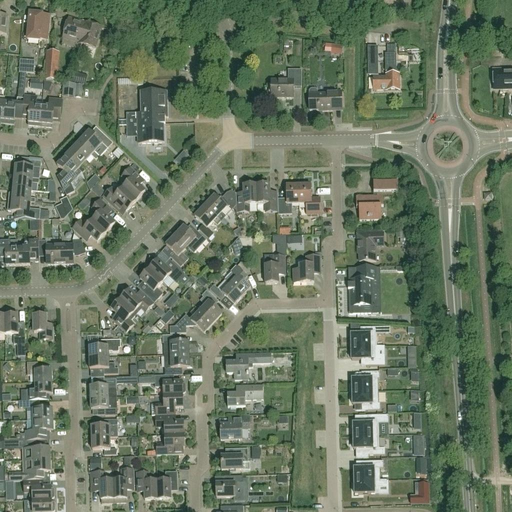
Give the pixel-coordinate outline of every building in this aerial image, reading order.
[(30,14),(27,40),(39,42),(40,40),(47,41),(49,17),(42,17),(42,15),(30,14)] [(79,45),(85,24),(69,19),(63,40),(79,44),(79,45)] [(85,24),(79,45),(96,50),(102,29),(85,24)] [(343,47),(331,46),(330,55),(342,56),(342,54),(344,54),(344,48),(343,48),(343,47)] [(378,48),(368,48),(368,64),(369,77),(373,77),(373,79),(373,92),(386,92),(399,92),(399,76),(395,76),(395,72),(396,72),(396,64),(396,56),(388,56),(386,56),(386,64),(386,73),(387,73),(387,76),(386,76),(386,81),(384,81),(384,78),(378,78),(378,77),(378,64),(378,48)] [(57,83),(60,54),(46,53),(44,81),(57,83)] [(20,61),(19,74),(34,75),(35,62),(20,61)] [(511,90),(511,69),(493,71),(493,91),(511,90)] [(301,88),(301,71),(293,71),(293,74),(288,74),(288,81),(271,81),(271,99),(293,99),(293,88),(301,88)] [(311,90),(308,92),(309,112),(322,111),(322,113),(332,112),(332,106),(342,105),(341,92),(325,93),(326,95),(317,95),(317,92),(315,89),(311,90)] [(4,104),(2,125),(13,126),(14,120),(22,120),(24,91),(18,91),(17,103),(16,103),(15,105),(4,104)] [(25,91),(24,91),(22,120),(28,121),(28,127),(40,128),(42,107),(37,107),(37,99),(24,97),(25,91)] [(141,94),(141,115),(126,115),(127,139),(138,139),(138,145),(164,144),(163,119),(167,119),(166,93),(141,94)] [(49,108),(42,107),(40,128),(52,129),(52,123),(59,124),(62,102),(49,101),(49,108)] [(89,133),(81,141),(99,158),(103,153),(104,154),(113,145),(96,129),(91,134),(89,133)] [(81,141),(73,150),(86,162),(91,157),(96,162),(99,158),(81,141)] [(86,162),(73,150),(65,159),(82,175),(85,172),(81,168),(86,162)] [(82,175),(65,159),(57,167),(63,173),(58,178),(64,183),(60,187),(65,193),(67,197),(75,193),(71,185),(82,174),(82,175)] [(14,178),(32,180),(33,169),(41,170),(41,163),(29,162),(28,168),(15,167),(14,178)] [(99,174),(103,177),(107,172),(104,169),(99,174)] [(122,190),(136,202),(145,193),(137,185),(141,180),(130,169),(121,178),(127,184),(122,190)] [(95,177),(90,182),(96,187),(100,182),(95,177)] [(14,178),(13,190),(31,192),(32,184),(39,185),(39,181),(32,180),(14,178)] [(374,194),(377,194),(377,198),(356,198),(356,208),(359,208),(359,222),(381,221),(381,208),(383,208),(383,198),(392,198),(392,194),(398,193),(398,182),(373,183),(374,194)] [(299,205),(298,187),(292,187),(292,185),(285,186),(285,191),(286,190),(286,200),(278,200),(278,213),(278,216),(292,216),(292,205),(299,205)] [(305,186),(298,187),(299,205),(306,205),(306,216),(320,215),(320,199),(311,200),(311,190),(312,190),(312,185),(305,185),(305,186)] [(278,213),(278,200),(278,194),(270,194),(269,186),(256,187),(257,205),(265,205),(266,213),(278,213)] [(257,205),(256,187),(243,187),(243,195),(235,195),(236,207),(236,214),(249,214),(248,206),(257,205)] [(136,202),(122,190),(117,195),(111,189),(103,198),(114,209),(119,204),(127,212),(136,202)] [(9,193),(8,202),(30,204),(35,204),(35,200),(30,200),(31,192),(13,190),(13,194),(9,193)] [(234,193),(232,194),(231,192),(226,194),(222,199),(221,198),(218,201),(214,197),(208,203),(204,207),(221,223),(224,220),(220,216),(229,206),(233,210),(236,207),(235,195),(234,193)] [(492,194),(484,195),(484,203),(492,202),(492,194)] [(62,205),(67,217),(68,216),(73,211),(67,198),(60,202),(62,205)] [(92,222),(106,235),(115,225),(106,217),(111,212),(100,201),(92,210),(98,215),(92,222)] [(8,202),(7,212),(8,213),(11,213),(11,214),(24,215),(23,222),(39,221),(39,222),(40,219),(40,211),(29,210),(30,204),(8,202)] [(67,217),(62,205),(55,208),(61,221),(64,221),(67,217)] [(221,223),(204,207),(200,211),(200,212),(194,218),(203,226),(198,231),(208,240),(211,242),(214,239),(212,237),(213,235),(207,229),(213,223),(217,227),(221,223)] [(106,235),(92,222),(86,228),(80,222),(74,229),(75,233),(84,241),(88,236),(97,244),(106,235)] [(58,238),(69,238),(69,227),(58,227),(58,238)] [(175,237),(187,249),(194,255),(206,242),(196,232),(192,236),(184,228),(175,237)] [(408,233),(400,233),(396,233),(396,239),(400,239),(400,244),(408,244),(408,233)] [(374,247),(383,246),(383,234),(357,235),(357,251),(359,251),(359,263),(374,263),(374,247)] [(187,249),(175,237),(166,247),(174,255),(170,259),(181,269),(188,261),(182,254),(187,249)] [(239,239),(232,247),(236,258),(244,255),(239,239)] [(25,249),(18,249),(18,267),(30,267),(30,263),(39,263),(39,255),(38,242),(38,241),(24,242),(25,249)] [(10,242),(6,242),(0,242),(0,262),(6,262),(6,267),(18,267),(18,249),(11,249),(10,242)] [(42,242),(38,242),(39,255),(47,255),(47,266),(60,266),(60,247),(47,247),(46,242),(42,242)] [(73,247),(60,247),(60,266),(73,266),(73,255),(77,255),(78,258),(86,255),(81,242),(73,242),(73,247)] [(218,250),(214,255),(219,259),(223,255),(218,250)] [(273,257),(264,258),(265,267),(265,286),(278,285),(278,277),(285,277),(285,258),(273,258),(273,257)] [(299,267),(299,272),(292,272),(293,285),(299,285),(313,284),(313,276),(320,276),(320,258),(306,259),(306,266),(299,267)] [(149,271),(163,284),(168,278),(176,285),(185,276),(169,261),(164,267),(158,261),(149,271)] [(224,281),(242,298),(250,290),(241,281),(245,276),(236,268),(224,281)] [(350,281),(350,285),(348,286),(348,293),(350,292),(351,307),(353,307),(353,315),(363,315),(363,307),(373,307),(372,281),(376,281),(376,269),(356,269),(357,281),(350,281)] [(163,284),(149,271),(140,280),(146,286),(140,291),(154,305),(163,295),(157,290),(163,284)] [(202,277),(197,282),(204,289),(209,283),(202,277)] [(242,298),(224,281),(229,286),(222,294),(214,286),(209,291),(221,302),(225,298),(235,306),(242,298)] [(129,292),(120,301),(134,314),(139,308),(145,314),(154,305),(140,291),(135,297),(129,292)] [(205,307),(200,313),(213,325),(222,316),(213,307),(218,302),(207,292),(202,297),(203,298),(200,302),(205,307)] [(134,314),(120,301),(111,311),(117,316),(112,321),(126,334),(134,326),(128,320),(134,314)] [(186,317),(175,328),(170,328),(170,335),(186,335),(186,328),(192,328),(194,326),(204,335),(213,325),(200,313),(191,322),(188,319),(186,317)] [(40,342),(53,342),(53,330),(46,330),(46,316),(33,316),(34,334),(40,334),(40,342)] [(5,317),(5,336),(14,336),(14,346),(17,346),(25,346),(25,325),(18,325),(18,317),(5,317)] [(351,341),(350,341),(350,349),(353,349),(355,349),(377,348),(377,336),(381,336),(379,336),(378,329),(366,329),(366,335),(351,336),(351,341)] [(164,357),(189,356),(189,343),(177,344),(177,337),(162,337),(163,344),(164,357)] [(121,341),(116,342),(102,342),(102,348),(89,348),(89,360),(108,359),(108,353),(111,353),(113,354),(118,354),(119,353),(119,349),(121,349),(121,341)] [(353,349),(350,349),(350,356),(352,356),(352,362),(366,361),(367,368),(379,367),(385,367),(385,360),(377,360),(377,348),(355,349),(353,349)] [(189,361),(189,356),(164,357),(164,365),(165,377),(174,377),(178,377),(178,370),(192,369),(192,360),(189,361)] [(271,356),(257,356),(236,357),(236,363),(226,364),(227,376),(234,375),(235,382),(248,382),(248,370),(253,370),(253,365),(258,365),(271,365),(271,356)] [(108,359),(89,360),(90,371),(103,370),(103,377),(118,376),(118,370),(115,370),(115,365),(109,365),(108,359)] [(8,364),(3,369),(8,374),(13,369),(8,364)] [(35,384),(52,384),(51,372),(38,372),(38,364),(27,364),(27,377),(35,377),(35,384)] [(352,386),(351,386),(351,393),(356,393),(378,393),(378,381),(380,380),(379,373),(367,374),(367,380),(352,380),(352,386)] [(174,377),(165,377),(155,377),(155,389),(163,389),(164,397),(182,397),(182,395),(184,394),(185,393),(185,386),(184,385),(182,385),(182,383),(174,384),(174,377)] [(90,400),(116,399),(116,388),(116,383),(116,381),(104,381),(104,388),(90,388),(90,390),(88,392),(88,397),(90,398),(90,400)] [(52,384),(35,384),(35,391),(28,392),(28,402),(33,402),(39,402),(49,402),(48,396),(52,396),(52,384)] [(264,387),(254,387),(239,388),(240,395),(227,395),(228,409),(230,409),(230,410),(236,410),(236,409),(245,408),(245,402),(254,402),(264,401),(264,387)] [(356,393),(351,393),(351,401),(353,401),(353,406),(367,406),(368,412),(380,412),(380,405),(378,405),(378,393),(356,393)] [(182,397),(164,397),(164,406),(156,406),(156,418),(175,417),(175,410),(183,410),(182,397)] [(116,399),(90,400),(91,411),(105,411),(105,417),(117,417),(117,410),(116,410),(115,399),(116,399)] [(33,422),(53,422),(53,410),(33,411),(33,422)] [(175,417),(156,418),(156,429),(165,429),(165,437),(184,437),(183,423),(175,424),(175,417)] [(353,431),(352,431),(352,438),(357,438),(379,438),(379,425),(389,425),(388,417),(368,417),(368,425),(353,425),(353,431)] [(242,430),(250,430),(250,419),(234,419),(234,426),(220,426),(220,442),(242,441),(242,430)] [(21,430),(21,421),(7,421),(8,430),(21,430)] [(92,440),(118,439),(117,421),(103,421),(103,427),(91,428),(92,440)] [(53,422),(33,422),(27,422),(27,435),(20,436),(20,443),(34,442),(39,442),(39,433),(53,433),(53,422)] [(184,437),(165,437),(165,446),(157,446),(157,457),(183,457),(183,450),(184,450),(184,437)] [(357,438),(352,438),(352,446),(354,446),(354,451),(368,451),(369,457),(385,457),(385,450),(379,450),(379,438),(357,438)] [(118,439),(92,440),(92,452),(104,451),(104,457),(116,457),(116,451),(110,451),(110,439),(118,439)] [(25,462),(50,462),(50,450),(37,450),(37,444),(25,444),(25,451),(25,462)] [(252,461),(260,461),(260,449),(252,449),(252,461)] [(248,450),(234,450),(234,457),(221,458),(222,472),(231,472),(250,471),(250,463),(248,463),(248,450)] [(145,458),(137,459),(138,467),(146,466),(145,458)] [(102,471),(102,460),(90,461),(91,471),(102,471)] [(25,474),(24,474),(9,475),(9,483),(24,483),(38,482),(38,474),(51,474),(50,462),(25,462),(25,474)] [(354,475),(353,475),(353,483),(356,483),(358,483),(387,482),(380,482),(380,470),(384,470),(383,463),(369,463),(369,469),(356,470),(354,470),(354,475)] [(122,482),(113,482),(114,505),(126,505),(126,500),(127,500),(127,492),(134,492),(133,471),(121,471),(122,482)] [(157,482),(158,501),(171,501),(171,493),(177,493),(177,473),(165,474),(166,482),(157,482)] [(114,505),(113,482),(105,482),(104,474),(91,475),(92,494),(100,493),(101,501),(102,501),(102,505),(114,505)] [(158,501),(157,482),(149,483),(148,474),(137,475),(138,494),(144,494),(145,502),(158,501)] [(245,484),(243,484),(243,477),(229,478),(229,485),(216,485),(216,499),(234,499),(235,502),(245,501),(245,484)] [(38,482),(24,483),(24,494),(32,494),(33,502),(51,502),(51,500),(53,500),(54,499),(54,490),(53,489),(51,489),(43,489),(43,482),(38,482)] [(356,483),(353,483),(353,490),(355,490),(355,496),(379,495),(379,487),(387,487),(387,482),(358,483),(356,483)] [(51,502),(33,502),(33,511),(25,511),(24,511),(54,511),(55,504),(53,503),(52,503),(51,502)]
